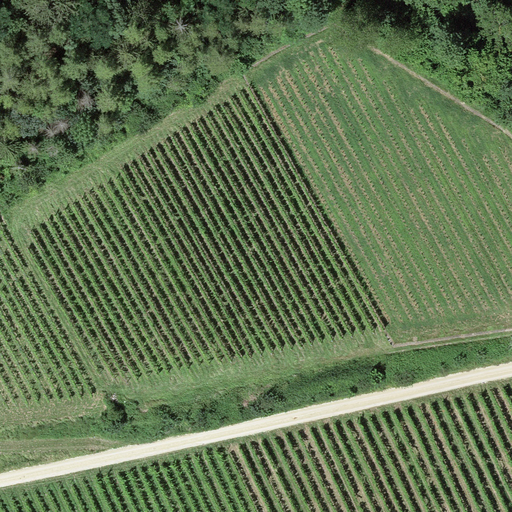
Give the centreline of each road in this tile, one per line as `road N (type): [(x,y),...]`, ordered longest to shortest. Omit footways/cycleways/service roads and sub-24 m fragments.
road 1 (track): [(0,480),(511,370)]
road 2 (track): [(511,327),(0,424)]
road 3 (track): [(144,450),(0,445)]
